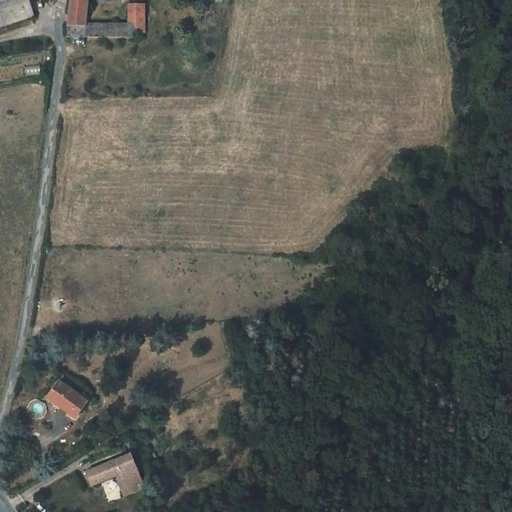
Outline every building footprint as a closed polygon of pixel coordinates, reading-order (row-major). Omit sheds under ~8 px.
[(34,0),(0,0),(0,47),(46,30),(34,0)] [(77,29),(77,31),(97,31),(97,15),(92,16),(92,0),(80,0),(80,4),(78,23),(78,28),(77,29)] [(140,0),(138,33),(150,33),(150,0),(140,0)] [(95,375),(63,361),(54,382),(86,396),(95,375)] [(111,465),(117,480),(143,471),(151,491),(151,492),(175,482),(160,444),(111,465)]
